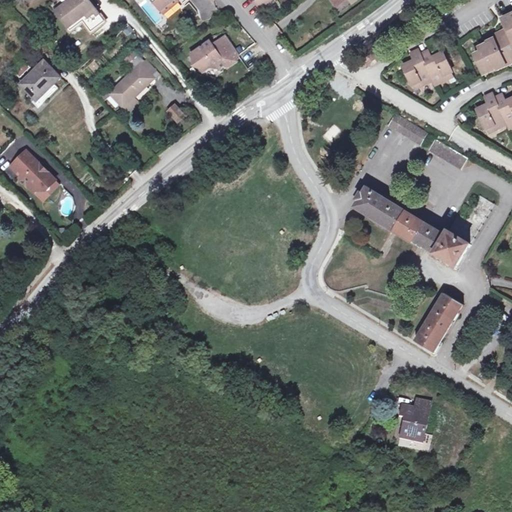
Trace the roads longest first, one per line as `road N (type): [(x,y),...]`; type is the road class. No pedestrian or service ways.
road 1 (tertiary): [(276,97),(298,159),(330,214),(310,268),(318,296),(511,415)]
road 2 (residential): [(276,97),(216,131),(126,202),(0,336)]
road 3 (residential): [(360,76),(485,0)]
road 4 (unknown): [(84,234),(70,192),(37,155),(16,145),(3,159)]
